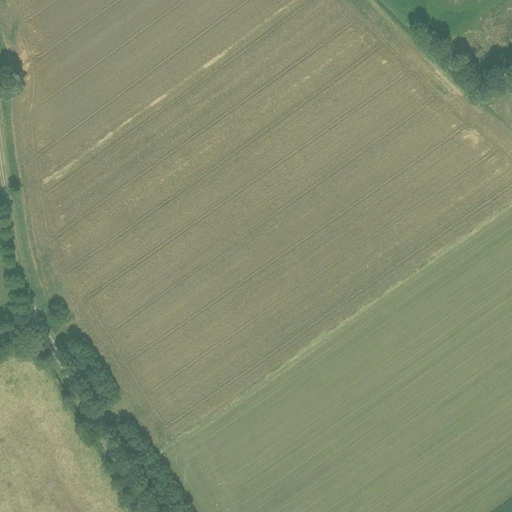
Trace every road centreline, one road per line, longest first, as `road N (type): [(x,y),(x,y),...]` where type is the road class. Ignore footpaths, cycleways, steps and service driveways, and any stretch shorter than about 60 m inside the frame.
road 1 (unclassified): [(148,511),(35,328)]
road 2 (unclassified): [(0,150),(35,328)]
